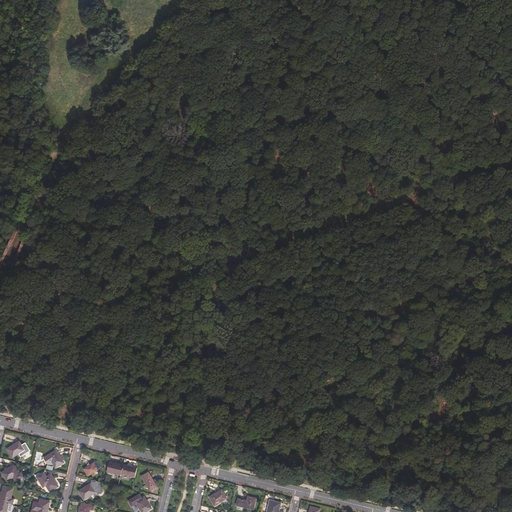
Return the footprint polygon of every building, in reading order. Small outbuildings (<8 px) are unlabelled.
[(7,449),(13,458),(20,454),(21,457),(32,451),(27,442),(22,444),(20,441),(7,449)] [(52,462),(56,468),(67,463),(59,449),(43,458),(47,465),(52,462)] [(94,461),(84,468),(89,476),(92,474),(93,476),(98,473),(97,471),(102,467),(98,461),(95,462),(94,461)] [(122,475),(125,464),(110,461),(107,473),(121,476),(122,475)] [(0,472),(7,484),(16,478),(18,481),(26,476),(23,471),(21,472),(15,463),(0,472)] [(139,467),(125,463),(125,464),(122,475),(136,478),(139,467)] [(36,476),(44,488),(47,486),(51,493),(61,486),(52,473),(48,476),(45,471),(36,476)] [(151,491),(159,486),(149,471),(141,476),(151,491)] [(92,479),(91,483),(78,491),(84,500),(97,492),(102,494),(104,493),(105,489),(102,485),(103,481),(92,479)] [(3,485),(0,498),(0,502),(10,505),(13,505),(14,504),(16,504),(17,500),(15,499),(12,498),(15,487),(3,485)] [(209,497),(215,507),(229,498),(223,488),(209,497)] [(141,511),(148,511),(153,509),(145,496),(143,497),(140,493),(128,500),(133,507),(135,505),(137,509),(139,508),(141,511)] [(238,497),(236,506),(255,510),(258,497),(249,495),(247,500),(238,497)] [(32,509),(46,511),(48,511),(51,501),(40,498),(39,501),(34,500),(32,509)] [(270,499),(267,511),(286,511),(281,510),(283,502),(270,499)] [(11,511),(13,505),(10,505),(0,502),(0,511),(8,511),(9,511),(10,511),(11,511)] [(90,511),(91,509),(94,510),(95,505),(82,502),(81,506),(80,506),(78,511),(90,511)]
